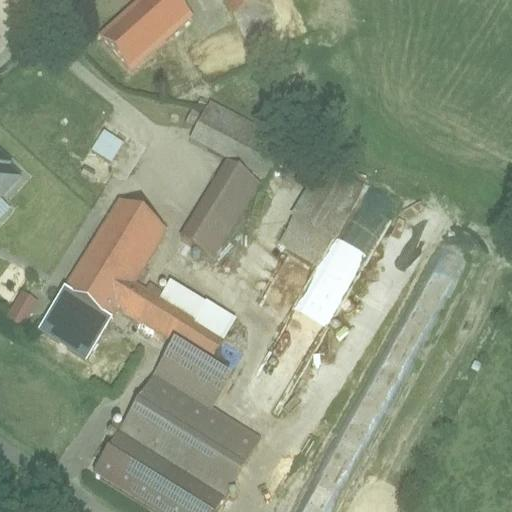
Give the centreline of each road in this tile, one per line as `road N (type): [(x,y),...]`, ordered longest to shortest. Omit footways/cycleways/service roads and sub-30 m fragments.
road 1 (unknown): [(30,34),(140,146)]
road 2 (residential): [(0,442),(113,511)]
